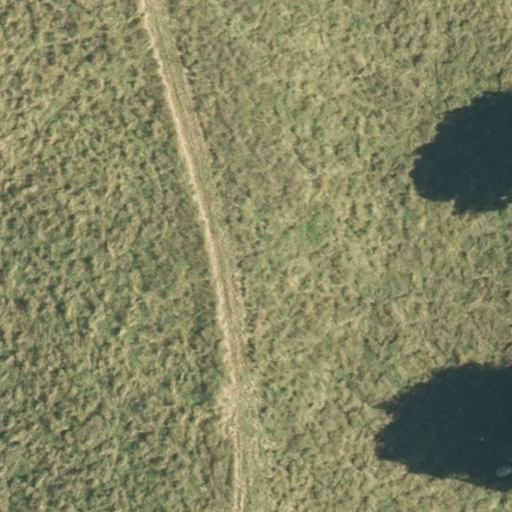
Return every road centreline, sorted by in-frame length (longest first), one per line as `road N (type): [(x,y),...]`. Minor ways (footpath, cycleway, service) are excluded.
road 1 (track): [(204,200),(230,329),(238,453),(219,511)]
road 2 (track): [(162,0),(204,200)]
